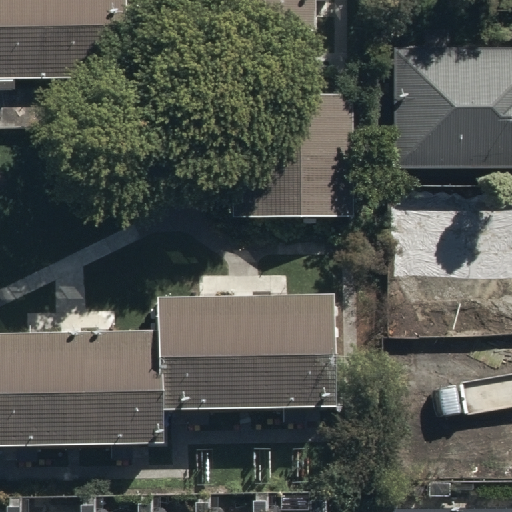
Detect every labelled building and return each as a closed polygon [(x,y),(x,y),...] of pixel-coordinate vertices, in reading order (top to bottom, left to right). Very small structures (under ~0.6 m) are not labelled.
[(0,0),(0,80),(126,79),(124,0),(0,0)] [(200,0),(200,27),(312,27),(312,0),(200,0)] [(393,164),(400,164),(511,163),(511,45),(392,46),(393,164)] [(350,217),(352,99),(233,96),(231,215),(350,217)] [(0,331),(0,442),(161,439),(160,407),(332,403),(330,293),(300,293),(300,276),(198,278),(198,297),(149,298),(150,329),(113,330),(113,313),(26,315),(26,331),(0,331)] [(511,386),(467,386),(467,442),(437,442),(437,470),(511,469),(511,386)]
